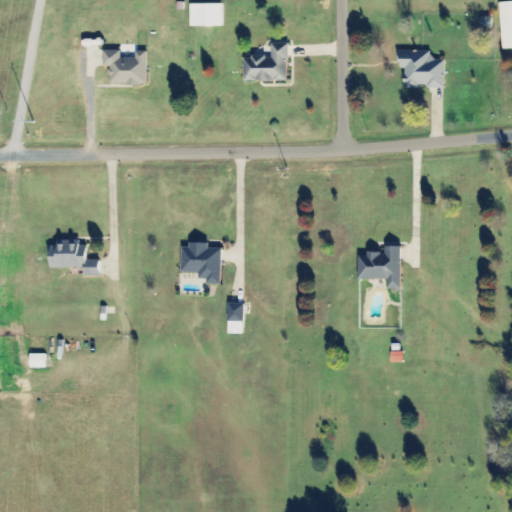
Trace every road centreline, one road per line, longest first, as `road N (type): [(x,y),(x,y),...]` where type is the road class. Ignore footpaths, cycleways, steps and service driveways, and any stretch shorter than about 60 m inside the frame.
road 1 (residential): [(511,138),(337,153),(0,158)]
road 2 (residential): [(353,152),(352,0)]
